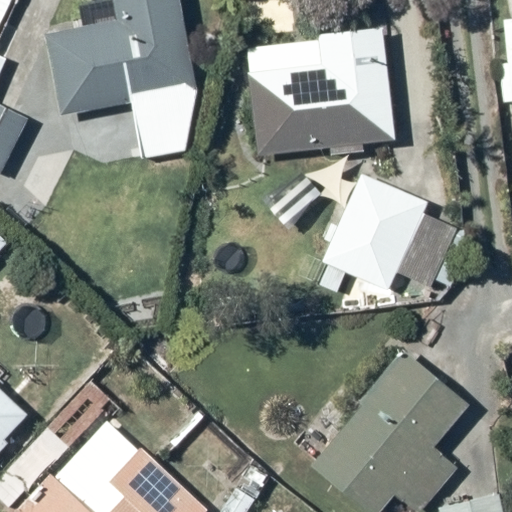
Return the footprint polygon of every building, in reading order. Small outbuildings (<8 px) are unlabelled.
[(202,89),(185,0),(118,0),(122,19),(45,34),(61,120),(202,89)] [(399,140),(385,27),(321,35),(325,65),(252,73),(261,157),(399,140)] [(30,115),(0,101),(0,176),(2,177),(30,115)] [(429,201),(364,173),(325,262),(390,289),(397,272),(434,288),(460,228),(425,211),(429,201)] [(0,248),(9,239),(0,230),(0,248)] [(472,403),(404,349),(312,465),(369,511),(383,511),(398,494),(418,511),(419,511),(459,466),(435,448),(472,403)] [(0,447),(31,414),(0,386),(0,447)] [(211,511),(214,510),(110,421),(20,510),(22,511),(211,511)] [(504,511),(501,491),(439,502),(441,511),(504,511)]
